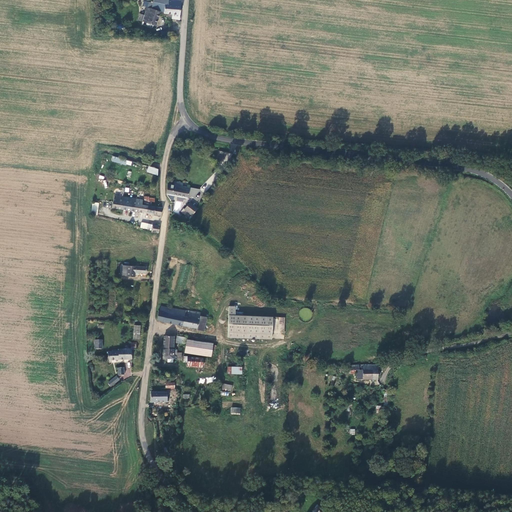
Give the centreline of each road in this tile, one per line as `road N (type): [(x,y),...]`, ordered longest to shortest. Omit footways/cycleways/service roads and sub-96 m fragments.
road 1 (unclassified): [(192,511),(146,455),(140,430),(165,215),(162,175),(172,135),(186,119)]
road 2 (unclassified): [(186,119),(237,141),(471,169),(511,194)]
road 3 (unclassified): [(184,0),(179,90),(186,119)]
